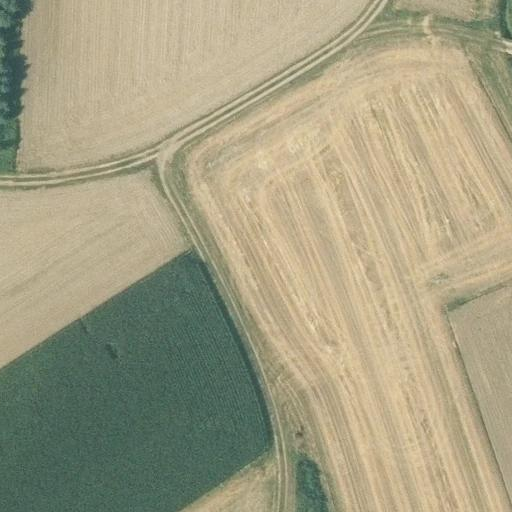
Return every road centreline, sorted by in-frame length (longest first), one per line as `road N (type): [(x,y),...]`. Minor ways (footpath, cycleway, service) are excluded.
road 1 (track): [(0,179),(148,159),(331,45),(380,0)]
road 2 (track): [(286,511),(265,381),(211,261),(148,159)]
road 3 (track): [(366,20),(511,48)]
